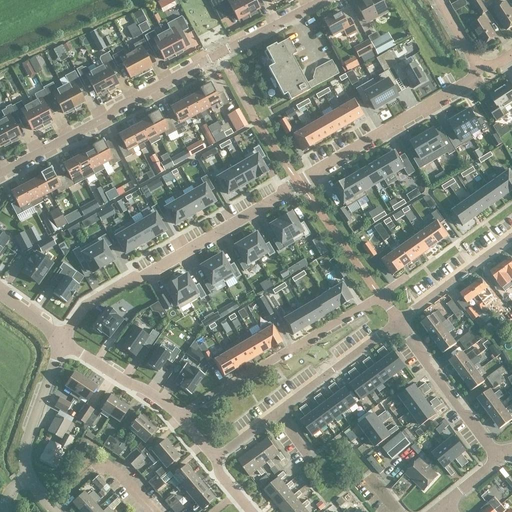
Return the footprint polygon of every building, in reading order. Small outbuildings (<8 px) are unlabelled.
[(162,10),(174,4),(172,0),(162,0),(158,3),(162,10)] [(213,0),(210,2),(215,11),(220,8),(215,0),(213,0)] [(250,18),(240,0),(218,0),(225,12),(231,9),(238,21),(241,19),(243,21),(250,18)] [(240,0),(250,18),(257,14),(256,12),(259,10),(253,0),(240,0)] [(365,0),(363,1),(357,4),(356,4),(365,21),(371,17),(372,20),(379,16),(378,12),(385,8),(382,2),(384,1),(384,0),(365,0)] [(487,12),(479,0),(471,0),(482,15),(487,12)] [(511,26),(511,11),(506,2),(493,10),(507,30),(511,26)] [(133,15),(137,23),(144,19),(140,11),(133,15)] [(356,32),(349,19),(345,22),(340,12),(324,21),(332,37),(343,31),(346,37),(356,32)] [(170,30),(163,34),(175,57),(182,53),(181,51),(185,49),(178,36),(183,33),(183,32),(188,29),(181,17),(176,19),(167,24),(170,30)] [(484,45),(497,37),(484,17),(471,25),(484,45)] [(150,30),(146,22),(138,26),(138,27),(142,34),(150,30)] [(138,27),(129,32),(133,39),(142,35),(142,34),(138,27)] [(90,34),(99,52),(107,48),(97,30),(90,34)] [(175,57),(163,34),(157,37),(154,31),(144,36),(151,50),(156,47),(164,61),(167,59),(168,61),(175,57)] [(377,31),(367,36),(378,55),(395,46),(388,33),(380,37),(377,31)] [(131,53),(142,75),(149,71),(148,69),(151,67),(144,53),(149,50),(144,40),(133,45),(136,51),(131,53)] [(265,50),(266,52),(263,53),(268,62),(271,61),(274,65),(268,68),(283,97),(287,95),(290,100),(289,100),(290,101),(310,90),(309,90),(339,74),(332,60),(315,69),(313,78),(314,81),(307,85),(306,84),(303,85),(286,53),(289,52),(291,57),(295,55),(287,40),(276,46),(275,44),(265,50)] [(373,50),(368,41),(354,49),(359,57),(373,50)] [(63,46),(66,53),(72,49),(69,43),(63,46)] [(62,46),(54,50),(57,57),(66,52),(62,46)] [(142,75),(131,53),(125,56),(122,51),(112,57),(117,67),(123,64),(130,78),(134,77),(135,79),(142,75)] [(96,70),(108,93),(115,89),(114,87),(118,85),(111,71),(116,68),(108,53),(100,57),(99,60),(103,66),(96,70)] [(347,69),(358,63),(354,55),(342,60),(347,69)] [(35,73),(41,70),(35,58),(29,61),(35,73)] [(412,89),(425,81),(423,79),(425,78),(421,72),(420,73),(413,62),(406,66),(403,62),(392,68),(399,80),(405,77),(412,89)] [(108,93),(96,70),(90,73),(87,68),(85,68),(83,69),(82,67),(76,70),(84,85),(89,82),(97,96),(101,94),(102,96),(108,93)] [(375,84),(386,104),(397,97),(390,85),(396,82),(389,70),(378,76),(381,80),(375,84)] [(62,87),(75,111),(81,108),(81,106),(81,105),(84,103),(77,89),(82,86),(75,71),(64,77),(68,84),(62,87)] [(375,110),(386,104),(375,84),(372,80),(356,89),(363,101),(368,98),(375,110)] [(75,111),(62,87),(57,90),(53,83),(43,88),(44,90),(43,90),(51,103),(56,100),(63,114),(67,112),(67,113),(69,114),(75,111)] [(210,83),(200,89),(201,92),(210,108),(215,105),(218,109),(223,107),(210,83)] [(511,85),(510,83),(500,89),(510,104),(511,103),(511,85)] [(500,89),(490,96),(497,106),(490,111),(497,121),(509,114),(505,108),(510,104),(500,89)] [(51,103),(43,90),(34,95),(37,100),(31,104),(43,128),(50,124),(49,122),(52,120),(45,106),(51,103)] [(191,97),(202,118),(208,115),(205,110),(210,108),(201,92),(191,97)] [(195,116),(198,120),(202,118),(191,97),(181,102),(190,119),(195,116)] [(352,122),(363,116),(354,101),(343,107),(352,122)] [(43,128),(31,104),(24,108),(21,102),(12,107),(19,120),(24,117),(31,131),(35,129),(36,131),(43,128)] [(177,102),(170,106),(176,117),(170,120),(176,131),(178,135),(186,132),(183,127),(187,125),(185,121),(190,119),(181,102),(178,104),(177,102)] [(5,118),(0,120),(0,123),(11,144),(18,140),(17,139),(21,137),(14,124),(19,121),(11,105),(5,108),(6,109),(1,112),(5,118)] [(342,128),(352,122),(343,107),(333,112),(342,128)] [(489,130),(482,118),(477,121),(471,110),(469,111),(468,109),(459,114),(471,135),(481,129),(483,133),(489,130)] [(241,130),(248,126),(239,110),(232,114),(228,116),(236,132),(241,130)] [(158,111),(148,117),(149,119),(158,135),(164,133),(166,137),(176,131),(170,120),(165,123),(158,111)] [(332,134),(342,128),(333,112),(323,118),(332,134)] [(474,139),(471,135),(459,114),(450,120),(451,122),(449,122),(456,133),(448,138),(455,150),(474,139)] [(323,139),(332,134),(323,118),(314,124),(323,139)] [(151,145),(160,140),(158,136),(158,135),(149,119),(139,124),(148,141),(149,141),(151,145)] [(285,119),(279,122),(286,135),(292,131),(285,119)] [(501,137),(510,131),(506,125),(502,128),(499,122),(493,126),(501,137)] [(11,144),(0,123),(0,147),(3,146),(4,148),(11,144)] [(148,141),(139,124),(129,130),(138,146),(140,151),(145,148),(143,144),(148,141)] [(313,145),(323,139),(314,124),(304,130),(313,145)] [(226,138),(233,134),(231,129),(224,133),(226,138)] [(440,139),(434,129),(423,136),(437,159),(448,153),(449,156),(455,152),(446,137),(442,139),(440,139)] [(124,145),(118,148),(124,159),(135,153),(132,149),(138,146),(129,130),(119,135),(124,145)] [(218,130),(211,134),(216,143),(223,139),(218,130)] [(313,145),(304,130),(294,135),(303,151),(313,145)] [(210,146),(215,143),(209,132),(205,134),(205,136),(210,146)] [(437,159),(423,136),(411,142),(419,154),(413,158),(420,170),(437,159)] [(498,137),(492,140),(496,147),(502,143),(498,137)] [(103,141),(92,146),(93,149),(94,149),(102,165),(108,162),(110,167),(121,161),(115,150),(109,153),(103,141)] [(201,141),(196,143),(200,151),(205,148),(201,141)] [(244,157),(246,161),(247,161),(257,177),(267,172),(260,160),(265,157),(259,146),(253,149),(254,151),(244,157)] [(93,149),(84,154),(92,170),(97,168),(100,172),(105,169),(102,165),(94,149),(93,149)] [(212,157),(217,154),(215,149),(209,152),(212,157)] [(480,149),(473,152),(477,159),(484,156),(480,149)] [(179,155),(182,161),(190,157),(186,151),(179,155)] [(404,169),(408,176),(416,172),(408,160),(402,164),(395,152),(385,158),(394,175),(404,169)] [(92,170),(84,154),(74,159),(85,180),(90,177),(87,173),(92,170)] [(384,180),(394,175),(385,158),(375,164),(384,180)] [(68,174),(63,177),(69,189),(85,180),(74,159),(63,165),(68,174)] [(167,169),(174,166),(170,159),(163,162),(167,169)] [(238,166),(247,183),(257,177),(247,161),(246,161),(238,166)] [(164,171),(159,162),(153,166),(158,175),(164,171)] [(375,186),(384,180),(375,164),(365,170),(375,186)] [(238,188),(247,183),(238,166),(228,172),(238,188)] [(51,168),(40,174),(41,177),(42,176),(50,193),(56,190),(58,194),(69,189),(63,177),(57,180),(51,168)] [(365,192),(375,186),(365,170),(355,175),(365,192)] [(510,192),(511,191),(511,174),(510,171),(500,178),(510,192)] [(227,194),(238,188),(228,172),(218,178),(227,194)] [(435,177),(439,183),(448,178),(444,172),(435,177)] [(345,181),(357,202),(368,196),(365,192),(355,175),(345,181)] [(41,177),(32,182),(40,198),(50,193),(42,176),(41,177)] [(195,191),(204,208),(214,202),(207,190),(213,187),(206,176),(201,179),(205,185),(195,191)] [(115,188),(119,194),(134,184),(130,178),(115,188)] [(501,199),(510,192),(500,178),(491,184),(501,199)] [(347,208),(357,202),(345,181),(335,187),(347,208)] [(40,198),(32,182),(22,187),(30,203),(40,198)] [(156,189),(152,183),(146,186),(150,192),(156,189)] [(481,191),(492,206),(501,199),(491,184),(481,191)] [(30,203),(22,187),(11,193),(16,202),(11,205),(17,216),(23,213),(32,208),(30,204),(30,203)] [(195,213),(204,208),(195,191),(185,197),(195,213)] [(483,212),(492,206),(481,191),(472,198),(483,212)] [(104,194),(98,197),(102,204),(108,201),(104,194)] [(430,197),(426,196),(424,198),(432,209),(436,206),(430,197)] [(195,213),(185,197),(176,202),(186,219),(195,213)] [(463,204),(473,219),(483,212),(472,198),(463,204)] [(175,225),(186,219),(176,202),(166,208),(175,225)] [(92,211),(88,204),(83,207),(80,209),(83,216),(87,214),(92,211)] [(453,211),(463,226),(473,219),(463,204),(453,211)] [(142,216),(143,218),(144,218),(155,237),(165,231),(157,218),(163,215),(157,205),(151,208),(153,210),(142,216)] [(344,208),(339,211),(347,223),(352,220),(344,208)] [(67,224),(59,209),(49,213),(53,221),(57,228),(64,225),(67,224)] [(73,213),(76,220),(81,218),(77,211),(73,213)] [(106,218),(102,211),(97,214),(101,221),(106,218)] [(428,229),(438,243),(448,236),(440,225),(445,221),(437,211),(432,215),(437,222),(429,229),(428,229)] [(291,213),(281,219),(292,238),(291,238),(294,242),(304,236),(305,238),(311,235),(303,222),(298,225),(291,213)] [(90,218),(93,223),(99,220),(96,214),(90,218)] [(134,224),(135,226),(136,225),(145,242),(155,237),(144,218),(143,218),(134,224)] [(390,218),(384,222),(390,230),(396,226),(390,218)] [(51,234),(58,231),(51,219),(45,222),(51,234)] [(282,244),(291,238),(292,238),(281,219),(271,225),(278,237),(272,240),(279,251),(284,248),(282,244)] [(391,238),(381,224),(375,228),(385,242),(391,238)] [(127,231),(126,231),(136,247),(145,242),(136,225),(135,226),(127,231)] [(430,250),(438,243),(428,229),(429,229),(426,225),(416,231),(419,235),(430,250)] [(126,253),(136,247),(126,231),(127,231),(124,226),(114,233),(126,253)] [(0,256),(0,257),(5,249),(3,248),(9,239),(0,232),(0,231),(2,229),(0,227),(0,256)] [(24,232),(15,237),(19,245),(22,252),(32,247),(28,240),(24,232)] [(256,234),(246,240),(257,258),(266,253),(269,257),(275,253),(269,243),(263,246),(256,234)] [(37,235),(30,239),(33,244),(39,241),(37,235)] [(105,235),(90,244),(103,267),(113,261),(106,249),(112,245),(105,235)] [(421,256),(430,250),(419,235),(411,241),(421,256)] [(319,237),(312,240),(321,256),(328,251),(319,237)] [(38,246),(42,252),(55,245),(52,238),(38,246)] [(259,260),(257,258),(246,240),(236,246),(243,258),(237,261),(244,272),(249,268),(248,266),(259,260)] [(412,262),(421,256),(411,241),(402,247),(412,262)] [(68,250),(64,243),(58,246),(64,256),(68,250)] [(372,259),(377,255),(369,243),(364,247),(372,259)] [(93,273),(103,267),(90,244),(80,249),(79,247),(72,251),(80,264),(86,260),(93,273)] [(403,268),(412,262),(402,247),(393,254),(403,268)] [(32,260),(30,259),(26,265),(27,266),(23,272),(38,283),(52,264),(36,253),(32,260)] [(221,254),(211,260),(224,283),(234,278),(235,280),(241,276),(234,263),(228,266),(221,254)] [(393,275),(403,268),(393,254),(383,261),(393,275)] [(511,258),(511,256),(500,264),(511,279),(511,258)] [(224,283),(211,260),(201,266),(208,278),(203,282),(209,292),(214,289),(213,287),(223,281),(224,283)] [(293,268),(288,271),(291,275),(307,265),(304,260),(293,267),(293,268)] [(444,263),(448,273),(457,270),(453,260),(444,263)] [(76,272),(63,263),(59,269),(62,270),(55,280),(60,284),(58,287),(53,294),(66,303),(71,297),(72,298),(76,292),(75,291),(79,285),(71,280),(76,272)] [(511,286),(511,279),(500,264),(490,272),(505,292),(511,286)] [(341,280),(346,277),(338,265),(333,268),(341,280)] [(287,269),(279,273),(282,279),(290,275),(287,269)] [(186,275),(176,281),(190,304),(199,298),(200,300),(206,297),(199,284),(193,287),(186,275)] [(481,278),(471,286),(481,300),(486,296),(483,292),(488,288),(481,278)] [(179,310),(190,304),(176,281),(166,287),(179,310)] [(342,306),(353,300),(343,284),(333,290),(342,306)] [(471,286),(460,294),(468,303),(473,299),(476,303),(481,300),(471,286)] [(143,312),(158,298),(148,287),(133,300),(143,312)] [(332,311),(342,306),(333,290),(323,296),(332,311)] [(171,307),(164,294),(158,298),(165,310),(171,307)] [(250,311),(267,301),(264,296),(247,306),(250,311)] [(323,317),(332,311),(323,296),(314,302),(323,317)] [(454,314),(459,310),(452,300),(446,304),(454,314)] [(476,303),(481,310),(486,306),(481,300),(476,303)] [(238,308),(235,302),(230,305),(234,311),(238,308)] [(313,323),(323,317),(314,302),(304,308),(313,323)] [(273,314),(266,303),(260,306),(266,318),(273,314)] [(480,316),(472,306),(466,311),(473,321),(480,316)] [(94,328),(93,329),(99,334),(100,332),(101,333),(101,332),(109,338),(122,320),(115,315),(115,314),(108,308),(93,327),(94,328)] [(303,329),(313,323),(304,308),(294,313),(303,329)] [(226,315),(223,309),(218,312),(222,318),(226,315)] [(238,312),(242,319),(247,316),(243,309),(238,312)] [(459,310),(454,314),(458,319),(463,315),(459,310)] [(438,311),(434,313),(421,323),(428,333),(441,323),(445,320),(438,311)] [(293,335),(303,329),(294,313),(284,319),(293,335)] [(237,318),(231,322),(235,328),(241,324),(237,318)] [(259,328),(260,330),(261,330),(271,348),(281,342),(270,322),(259,328)] [(441,323),(428,333),(436,343),(449,334),(441,323)] [(469,328),(469,332),(459,340),(462,345),(480,332),(474,325),(469,328)] [(148,349),(159,334),(153,330),(148,336),(134,326),(124,341),(122,339),(117,346),(124,351),(125,349),(135,356),(143,345),(148,349)] [(251,336),(252,338),(253,338),(262,353),(271,348),(261,330),(260,330),(251,336)] [(453,330),(449,334),(436,343),(443,353),(456,344),(453,339),(456,337),(457,335),(453,330)] [(480,332),(462,345),(466,350),(485,337),(480,332)] [(244,343),(253,359),(262,353),(253,338),(252,338),(244,343)] [(195,341),(186,353),(191,358),(199,347),(195,341)] [(243,364),(253,359),(244,343),(234,349),(243,364)] [(161,345),(147,365),(158,372),(167,360),(172,364),(181,351),(175,348),(172,352),(161,345)] [(390,355),(383,347),(380,349),(397,372),(405,367),(394,352),(390,355)] [(476,347),(465,355),(462,351),(449,361),(456,371),(470,361),(480,353),(476,347)] [(492,352),(495,357),(501,353),(497,348),(492,352)] [(243,364),(234,349),(225,354),(234,370),(243,364)] [(397,372),(380,349),(377,351),(383,360),(379,363),(390,378),(397,372)] [(225,354),(223,351),(219,353),(221,356),(215,360),(224,376),(234,370),(225,354)] [(210,367),(215,364),(208,352),(203,355),(210,367)] [(369,357),(366,360),(383,383),(390,378),(379,363),(375,366),(369,357)] [(366,360),(362,362),(369,371),(365,374),(376,388),(383,383),(366,360)] [(473,366),(470,361),(456,371),(464,381),(482,368),(478,363),(473,366)] [(180,374),(186,378),(180,387),(191,395),(204,375),(194,368),(193,368),(186,363),(178,375),(179,375),(180,374)] [(503,366),(497,370),(486,378),(491,383),(501,375),(507,371),(503,366)] [(354,368),(351,370),(368,394),(376,388),(365,374),(361,377),(354,368)] [(482,368),(464,381),(472,391),(485,381),(481,377),(486,373),(482,368)] [(351,370),(348,373),(354,381),(350,384),(361,399),(368,394),(351,370)] [(74,398),(86,379),(75,372),(66,387),(72,391),(70,395),(74,398)] [(501,375),(491,383),(494,389),(505,381),(501,375)] [(97,386),(86,379),(74,398),(78,400),(80,396),(88,401),(97,386)] [(335,383),(331,385),(349,408),(356,403),(345,388),(341,391),(335,383)] [(417,389),(414,385),(399,396),(405,403),(428,386),(426,383),(417,389)] [(349,408),(331,385),(328,387),(335,396),(331,399),(341,414),(349,408)] [(428,386),(405,403),(410,410),(425,400),(422,396),(431,389),(428,386)] [(500,390),(494,394),(490,389),(477,399),(485,409),(498,399),(498,400),(504,395),(500,390)] [(320,394),(317,396),(334,419),(341,414),(331,399),(326,402),(320,394)] [(111,416),(120,401),(112,395),(102,410),(111,416)] [(320,407),(316,410),(327,425),(334,419),(317,396),(314,399),(320,407)] [(66,413),(71,403),(60,397),(54,407),(66,413)] [(433,405),(439,400),(437,397),(430,402),(433,405)] [(498,399),(485,409),(492,419),(505,409),(498,400),(498,399)] [(120,401),(111,416),(123,424),(127,417),(125,416),(130,408),(129,407),(130,405),(123,400),(122,402),(120,401)] [(425,400),(410,410),(416,418),(430,407),(425,400)] [(433,405),(430,407),(416,418),(421,425),(436,414),(433,410),(442,404),(439,400),(433,405)] [(85,404),(76,418),(85,424),(94,410),(85,404)] [(312,413),(306,404),(302,407),(320,430),(327,425),(316,410),(312,413)] [(320,430),(302,407),(299,409),(305,418),(301,421),(312,435),(320,430)] [(511,419),(511,417),(505,409),(492,419),(500,429),(511,419)] [(388,414),(386,411),(377,418),(373,413),(359,424),(364,431),(388,414)] [(85,424),(87,425),(90,427),(97,417),(92,413),(85,424)] [(390,417),(388,414),(364,431),(370,439),(384,428),(381,424),(390,417)] [(61,439),(57,446),(51,442),(41,459),(55,467),(65,450),(67,452),(75,439),(65,433),(71,422),(57,415),(48,432),(61,439)] [(137,436),(149,423),(147,422),(149,420),(143,415),(142,417),(140,416),(129,428),(137,436)] [(440,423),(444,429),(449,425),(445,420),(440,423)] [(137,449),(135,451),(126,460),(131,465),(145,451),(152,444),(148,440),(157,431),(156,430),(157,428),(151,422),(149,424),(149,423),(137,436),(142,440),(134,447),(137,449)] [(387,432),(384,428),(370,439),(375,446),(399,429),(396,425),(387,432)] [(406,428),(402,433),(408,440),(413,436),(406,428)] [(352,432),(347,436),(352,442),(356,439),(357,438),(352,432)] [(408,440),(402,433),(401,432),(382,448),(393,460),(411,444),(408,440)] [(108,449),(114,439),(109,436),(103,446),(108,449)] [(114,439),(108,449),(113,453),(122,439),(117,436),(115,439),(114,439)] [(469,462),(461,453),(466,450),(454,436),(447,442),(466,464),(469,462)] [(267,438),(259,444),(271,460),(277,455),(281,461),(285,458),(281,453),(279,454),(267,438)] [(152,451),(153,452),(148,456),(150,458),(150,459),(154,464),(159,460),(173,448),(166,440),(152,451)] [(447,442),(440,447),(452,461),(456,457),(463,466),(466,464),(447,442)] [(271,460),(259,444),(249,452),(261,467),(268,462),(272,468),(271,468),(275,474),(279,471),(275,466),(271,460)] [(415,444),(411,448),(423,460),(427,456),(415,444)] [(452,461),(440,447),(433,453),(451,476),(455,473),(448,465),(452,461)] [(154,472),(156,475),(148,482),(152,487),(161,479),(173,469),(170,465),(180,457),(173,448),(159,460),(163,464),(154,472)] [(145,451),(131,465),(135,469),(143,460),(149,454),(145,451)] [(261,467),(249,452),(238,460),(250,476),(258,470),(262,475),(265,473),(261,467)] [(380,475),(384,471),(371,456),(367,460),(380,475)] [(437,476),(418,458),(405,473),(424,491),(437,476)] [(181,485),(194,473),(187,465),(173,476),(180,484),(181,485)] [(284,472),(279,476),(280,477),(264,491),(271,499),(287,486),(282,480),(287,475),(284,472)] [(181,485),(180,484),(176,488),(179,492),(183,488),(188,493),(201,482),(194,473),(181,485)] [(107,484),(98,475),(92,481),(100,491),(107,484)] [(262,485),(270,479),(267,475),(259,481),(262,485)] [(165,484),(161,479),(152,487),(155,492),(165,484)] [(292,481),(287,486),(271,499),(279,508),(295,495),(290,489),(295,484),(292,481)] [(204,485),(201,482),(188,493),(195,502),(211,489),(206,484),(204,485)] [(365,485),(359,491),(363,494),(369,488),(365,485)] [(195,502),(190,507),(194,511),(195,511),(200,511),(216,499),(215,498),(217,496),(211,489),(195,502)] [(300,491),(295,495),(279,508),(282,511),(294,511),(303,505),(298,499),(303,494),(300,491)] [(340,507),(353,496),(349,491),(336,502),(340,507)] [(81,511),(97,496),(94,492),(89,497),(85,492),(73,503),(81,511)] [(172,494),(164,501),(170,508),(178,501),(172,494)] [(97,496),(81,511),(95,511),(100,508),(96,504),(101,500),(97,496)] [(492,511),(501,505),(494,497),(480,509),(481,511),(480,511),(492,511)] [(118,498),(113,503),(116,507),(121,502),(118,498)] [(308,500),(303,505),(294,511),(308,511),(306,508),(311,504),(308,500)] [(178,501),(170,508),(174,511),(178,511),(184,508),(178,501)]
